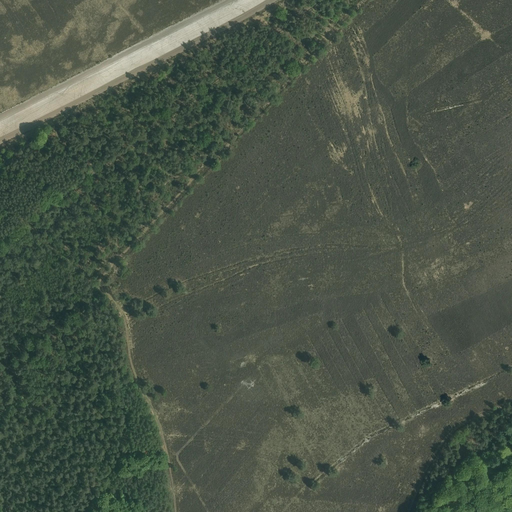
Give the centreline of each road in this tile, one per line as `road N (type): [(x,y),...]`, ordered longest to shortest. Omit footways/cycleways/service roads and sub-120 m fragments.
road 1 (track): [(0,378),(359,0)]
road 2 (track): [(175,511),(158,421),(130,363),(123,317),(95,282)]
road 3 (track): [(511,401),(451,431),(408,511)]
